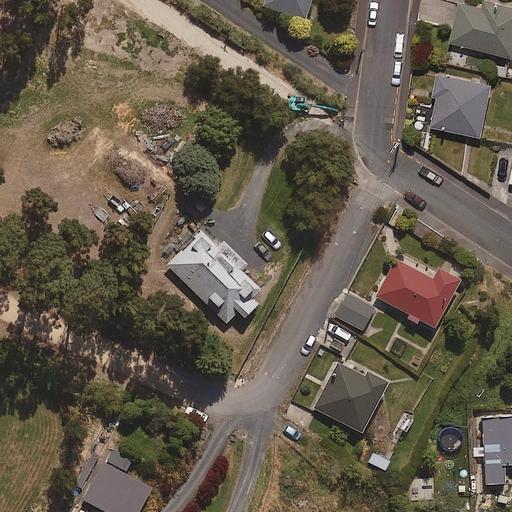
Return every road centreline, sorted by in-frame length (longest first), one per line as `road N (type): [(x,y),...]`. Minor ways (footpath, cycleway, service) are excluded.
road 1 (residential): [(0,306),(227,403),(250,399),(391,164)]
road 2 (track): [(375,130),(336,125),(146,0)]
road 3 (residential): [(391,164),(375,139),(391,0)]
road 4 (residential): [(511,242),(391,164)]
